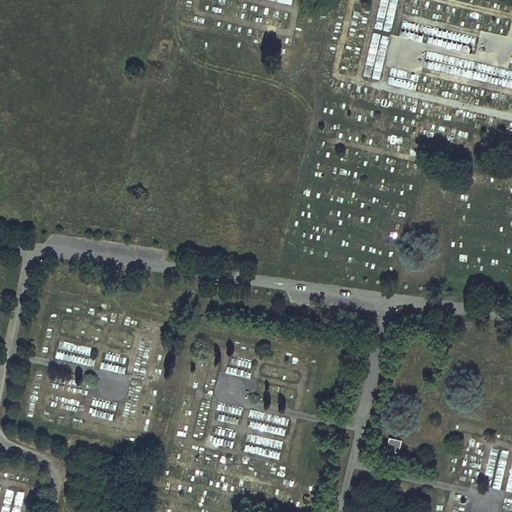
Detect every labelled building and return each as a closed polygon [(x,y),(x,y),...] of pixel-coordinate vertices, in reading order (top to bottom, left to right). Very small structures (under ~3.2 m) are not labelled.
[(60,343),(59,349),(91,352),(91,346),(60,343)] [(74,355),(72,360),(84,364),(86,359),(74,355)] [(124,373),(125,367),(103,362),(102,369),(124,373)] [(396,458),(399,446),(391,444),(388,457),(396,458)] [(402,460),(405,447),(399,446),(396,458),(402,460)]
